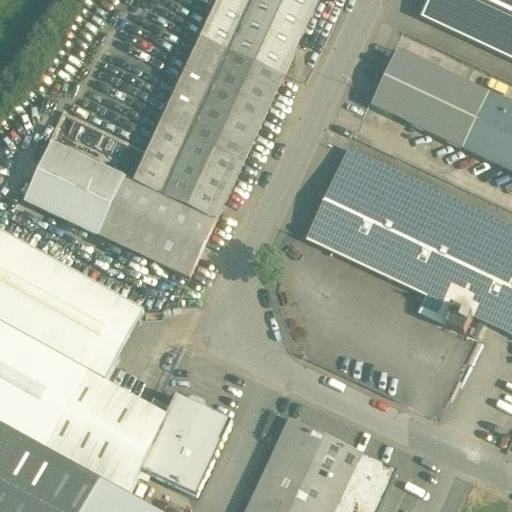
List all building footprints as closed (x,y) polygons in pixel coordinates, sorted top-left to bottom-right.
[(318,4),(308,0),(219,0),(134,185),(52,146),(25,204),(190,281),(318,4)] [(511,0),(428,0),(420,19),(511,61),(511,0)] [(511,106),(397,53),(371,108),(511,174),(511,106)] [(511,229),(348,152),(306,242),(426,298),(418,315),(464,336),(472,318),(511,337),(511,229)] [(0,430),(101,486),(110,469),(123,476),(142,441),(129,434),(143,408),(105,387),(144,315),(0,236),(0,430)] [(188,405),(176,399),(166,421),(141,473),(141,474),(196,500),(214,463),(232,425),(214,416),(213,417),(202,411),(203,409),(202,405),(193,401),(189,402),(188,405)] [(166,421),(143,408),(129,434),(142,441),(123,476),(110,469),(101,486),(100,487),(128,502),(129,501),(141,474),(141,473),(166,421)] [(308,511),(340,446),(289,422),(247,511),(308,511)] [(0,430),(0,511),(149,511),(129,501),(128,503),(128,502),(100,487),(101,486),(0,430)] [(340,446),(308,511),(378,511),(397,473),(340,446)] [(146,489),(140,486),(135,496),(141,499),(146,489)]
